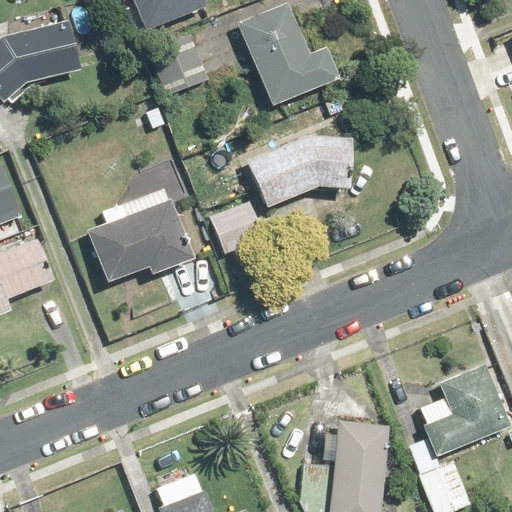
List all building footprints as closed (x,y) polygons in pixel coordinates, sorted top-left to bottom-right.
[(123,0),(137,31),(189,8),(185,0),(123,0)] [(229,27),(261,106),(327,79),(315,51),(299,57),(279,7),(229,27)] [(0,37),(0,97),(18,83),(69,73),(59,26),(0,37)] [(139,52),(156,97),(200,81),(183,36),(139,52)] [(238,163),(256,209),(305,189),(341,191),(344,141),(300,138),(238,163)] [(0,223),(14,218),(0,181),(0,223)] [(77,232),(96,286),(137,271),(140,280),(185,264),(163,202),(77,232)] [(202,215),(216,257),(257,244),(244,202),(202,215)] [(0,253),(0,314),(0,315),(0,314),(0,300),(47,283),(32,242),(0,253)] [(411,442),(434,511),(443,511),(473,502),(455,451),(511,432),(511,415),(492,356),(409,384),(427,436),(411,442)] [(306,454),(300,511),(379,511),(389,417),(327,411),(322,456),(306,454)] [(152,509),(153,511),(238,511),(238,510),(233,511),(206,511),(198,491),(152,509)]
